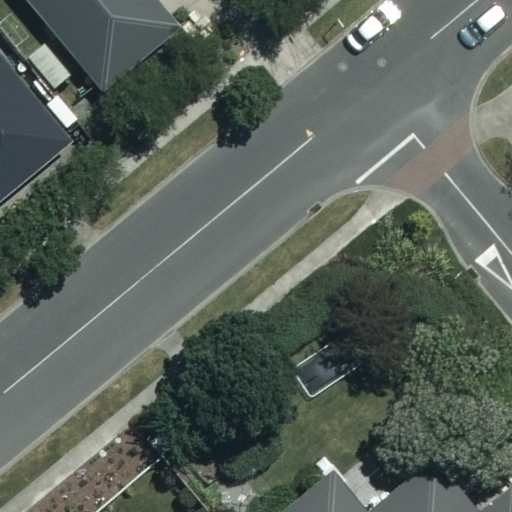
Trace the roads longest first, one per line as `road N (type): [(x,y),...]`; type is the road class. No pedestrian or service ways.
road 1 (residential): [(0,396),(374,86)]
road 2 (residential): [(511,254),(374,86)]
road 3 (residential): [(374,86),(478,0)]
